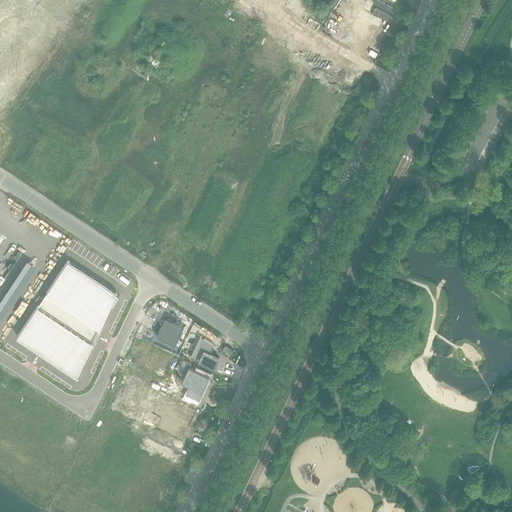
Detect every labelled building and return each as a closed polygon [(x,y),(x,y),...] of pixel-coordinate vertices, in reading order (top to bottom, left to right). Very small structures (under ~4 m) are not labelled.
[(62,0),(56,9),(62,14),(72,0),(62,0)] [(68,260),(46,293),(101,330),(113,306),(112,305),(119,294),(68,260)] [(0,320),(35,268),(26,262),(0,300),(0,320)] [(38,305),(17,336),(78,377),(79,375),(80,375),(95,343),(38,305)] [(165,316),(157,334),(175,343),(183,325),(165,316)] [(200,336),(190,357),(214,368),(219,357),(210,353),(214,345),(200,336)] [(142,342),(134,360),(161,373),(169,355),(142,342)] [(234,350),(225,345),(221,351),(230,356),(234,350)] [(189,366),(181,382),(203,392),(210,376),(189,366)] [(147,388),(125,378),(114,401),(136,411),(147,388)] [(192,412),(162,398),(156,410),(163,414),(156,428),(181,439),(192,415),(191,414),(192,412)] [(0,466),(36,491),(52,467),(0,431),(0,466)] [(168,469),(163,467),(144,511),(146,511),(163,511),(187,460),(175,455),(168,469)]
